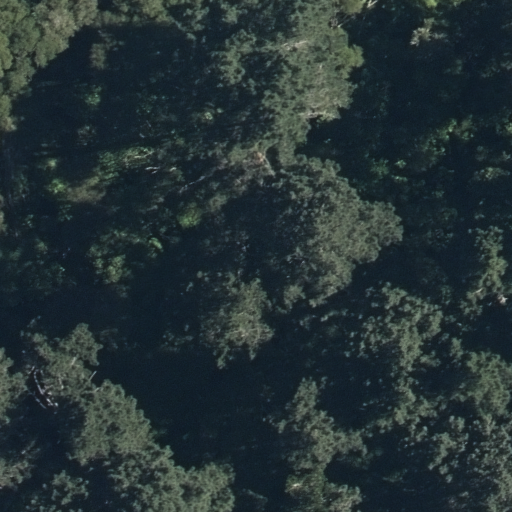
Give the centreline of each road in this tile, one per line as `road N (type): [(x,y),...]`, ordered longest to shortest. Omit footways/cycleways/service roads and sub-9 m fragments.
road 1 (track): [(511,234),(445,256),(33,511)]
road 2 (track): [(511,195),(167,0)]
